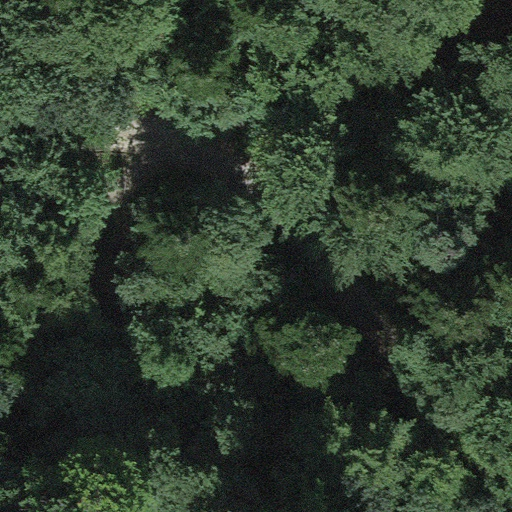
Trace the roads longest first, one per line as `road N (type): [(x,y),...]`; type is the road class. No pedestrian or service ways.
road 1 (track): [(497,511),(315,238),(194,134)]
road 2 (track): [(194,134),(138,177),(80,248),(61,294),(26,511)]
road 3 (track): [(468,0),(393,53),(194,134)]
road 4 (track): [(0,142),(103,119),(194,134)]
